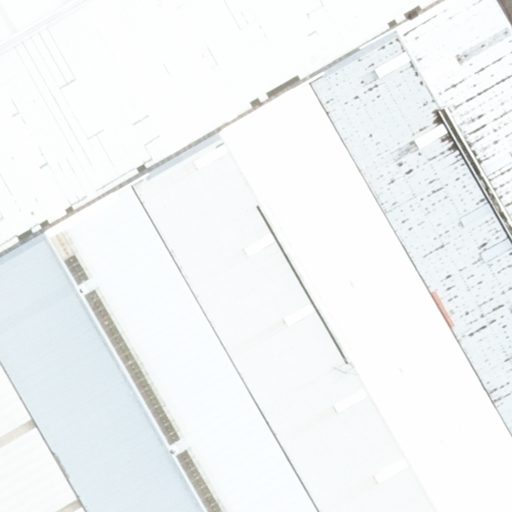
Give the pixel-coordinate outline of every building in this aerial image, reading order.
[(0,0),(0,272),(143,190),(321,88),(474,0),(0,0)] [(511,22),(499,0),(474,0),(321,88),(511,414),(511,22)] [(511,511),(511,414),(321,88),(143,190),(333,511),(511,511)] [(333,511),(143,190),(0,272),(0,343),(99,511),(333,511)] [(99,511),(0,343),(0,511),(99,511)]
